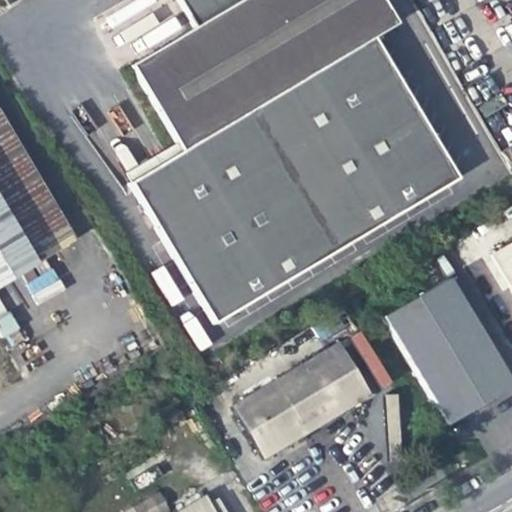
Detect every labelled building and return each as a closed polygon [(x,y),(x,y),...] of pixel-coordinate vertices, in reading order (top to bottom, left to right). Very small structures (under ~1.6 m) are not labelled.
[(398,27),(381,0),(176,0),(194,30),(130,67),(175,145),(179,153),(126,184),(215,328),(459,182),(374,41),(398,27)] [(0,285),(68,244),(0,130),(0,285)] [(175,145),(113,178),(126,184),(179,153),(175,145)] [(511,240),(485,257),(511,302),(511,240)] [(481,403),(505,389),(442,282),(380,319),(443,426),(451,420),(469,409),(481,403)] [(0,341),(13,333),(3,318),(0,319),(0,341)] [(321,423),(367,396),(337,344),(228,407),(259,459),(300,435),(321,423)] [(152,428),(93,463),(106,486),(165,452),(152,428)] [(123,511),(169,511),(162,492),(122,508),(123,511)] [(207,511),(205,507),(201,500),(179,511),(207,511)] [(222,511),(216,501),(205,507),(207,511),(222,511)]
